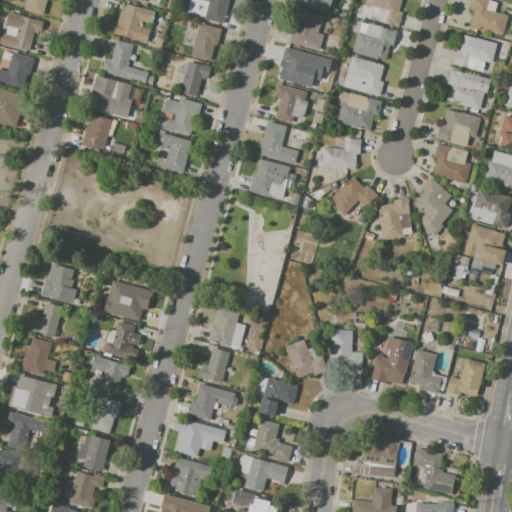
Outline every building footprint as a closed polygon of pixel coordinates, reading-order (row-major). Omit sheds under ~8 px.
[(46,0),(43,14),(23,9),(25,0),(46,0)] [(229,0),(223,24),(204,19),(208,2),(201,0),(229,0)] [(298,0),(332,0),(329,13),(297,5),(298,0)] [(365,0),(401,0),(398,11),(402,12),(398,27),(367,19),(370,7),(364,5),(365,0)] [(471,0),(489,0),(486,9),(508,16),(502,36),(468,25),(473,11),(468,10),(471,0)] [(126,3),(155,11),(152,23),(139,19),(137,26),(150,30),(147,42),(112,33),(115,23),(117,23),(120,11),(123,12),(126,3)] [(298,10),(322,17),(317,33),(323,35),(318,50),(289,42),(298,10)] [(8,12),(37,20),(29,52),(0,45),(0,37),(1,33),(16,37),(18,28),(5,25),(8,12)] [(199,23),(221,29),(217,45),(214,44),(210,61),(190,56),(199,23)] [(352,52),(357,32),(358,32),(361,23),(368,25),(368,23),(382,27),(382,28),(391,30),(392,29),(396,30),(392,46),(389,46),(389,45),(385,60),(352,52)] [(463,35),(495,43),(496,39),(509,42),(504,61),(493,58),(491,64),(490,64),(487,76),(481,75),(482,72),(452,64),(456,49),(459,50),(463,35)] [(116,40),(133,45),(127,67),(147,72),(144,84),(101,72),(104,60),(106,61),(107,58),(111,59),(116,40)] [(284,47),(331,59),(328,73),(322,71),(319,81),(313,79),(310,87),(279,79),(282,67),(279,66),(284,47)] [(0,70),(6,72),(12,52),(32,57),(24,89),(0,82),(0,70)] [(351,56),(383,65),(384,65),(379,81),(383,82),(379,96),(343,87),(351,56)] [(187,61),(211,67),(208,78),(206,77),(205,80),(201,79),(197,97),(179,92),(187,61)] [(450,69),(489,79),(486,93),(483,92),(479,109),(446,101),(450,84),(446,83),(450,69)] [(100,76),(118,81),(110,114),(91,109),(100,76)] [(277,84),(306,92),(304,101),(307,102),(304,114),(297,117),(292,116),(291,123),(274,118),(279,100),(276,99),(277,96),(274,95),(277,84)] [(503,106),(511,107),(511,86),(507,85),(503,106)] [(0,89),(23,95),(15,129),(0,125),(0,89)] [(342,92),(349,94),(349,93),(381,101),(377,116),(374,115),(370,131),(336,122),(341,102),(339,102),(342,92)] [(165,98),(178,102),(179,98),(202,104),(198,119),(193,118),(189,134),(159,126),(161,117),(173,120),(174,115),(162,112),(165,98)] [(447,109),(480,118),(475,138),(468,136),(465,147),(435,139),(439,124),(443,125),(447,109)] [(92,115),(111,120),(102,151),(80,145),(84,130),(87,130),(92,115)] [(504,115),(511,117),(511,151),(499,148),(502,135),(499,135),(504,115)] [(267,121),(286,126),(281,146),(297,151),(294,164),(257,154),(267,121)] [(294,129),(307,132),(304,141),(292,137),(294,129)] [(168,148),(156,145),(159,132),(191,141),(182,173),(163,168),(168,148)] [(322,147),(343,149),(344,138),(361,139),(360,154),(356,154),(355,169),(320,167),(322,147)] [(436,144),(467,151),(464,163),(471,165),(466,184),(432,175),(437,159),(433,158),(436,144)] [(488,161),(491,161),(493,151),(511,155),(511,189),(503,187),(504,186),(483,180),(488,161)] [(259,159),(289,167),(287,173),(292,175),(289,188),(285,187),(282,199),(270,195),(270,198),(247,192),(252,174),(255,175),(259,159)] [(352,177),(363,188),(366,185),(377,195),(365,208),(358,200),(343,215),(328,201),(345,184),(352,177)] [(430,177),(451,196),(445,204),(452,211),(441,223),(444,226),(434,238),(423,228),(420,218),(424,214),(412,204),(423,191),(420,189),(430,177)] [(321,190),(330,183),(333,188),(324,194),(321,190)] [(478,188),(510,197),(506,212),(510,213),(506,229),(470,219),(478,188)] [(292,193),(300,195),(297,207),(289,205),(292,193)] [(391,200),(407,198),(412,233),(401,235),(402,237),(382,240),(377,208),(377,206),(392,204),(391,200)] [(505,234),(500,250),(506,251),(503,265),(463,254),(471,225),(505,234)] [(363,238),(366,232),(374,235),(371,241),(363,238)] [(469,258),(464,278),(459,277),(458,280),(450,278),(456,254),(469,258)] [(472,258),(483,261),(481,270),(470,267),(472,258)] [(40,295),(45,279),(48,279),(52,264),(73,270),(71,280),(73,280),(71,288),(73,289),(70,303),(40,295)] [(492,295),(486,293),(489,283),(494,285),(492,295)] [(142,322),(150,291),(131,286),(123,317),(142,322)] [(456,297),(441,293),(443,286),(458,291),(456,297)] [(45,302),(61,307),(53,338),(31,332),(34,321),(36,322),(37,320),(40,321),(45,302)] [(211,324),(214,325),(218,310),(238,315),(236,323),(245,325),(239,348),(207,340),(211,324)] [(117,321),(134,325),(132,333),(142,335),(139,345),(130,342),(129,346),(137,348),(134,357),(113,352),(112,355),(103,352),(109,329),(115,331),(117,321)] [(435,323),(439,324),(438,329),(436,331),(430,330),(430,326),(434,326),(435,323)] [(330,329),(352,330),(351,352),(361,352),(361,369),(347,368),(347,364),(329,364),(330,329)] [(421,335),(430,332),(433,340),(424,343),(421,335)] [(374,365),(372,363),(374,356),(380,353),(383,358),(387,359),(388,355),(383,354),(388,337),(413,343),(401,385),(385,381),(385,383),(370,379),(374,365)] [(32,338),(50,343),(46,358),(57,361),(54,374),(44,371),(43,376),(20,370),(25,353),(28,354),(32,338)] [(284,347),(302,339),(305,348),(317,344),(327,371),(313,376),(311,372),(297,378),(284,347)] [(212,348),(229,352),(221,383),(198,377),(201,367),(203,367),(203,365),(208,366),(212,348)] [(421,390),(438,394),(438,390),(443,391),(446,377),(435,374),(432,370),(436,354),(417,349),(408,382),(422,386),(421,390)] [(95,356),(109,359),(108,360),(128,366),(125,379),(120,378),(115,396),(89,388),(91,379),(101,381),(104,373),(92,369),(95,356)] [(450,376),(459,379),(464,358),(484,363),(477,394),(461,390),(460,396),(446,392),(450,376)] [(19,374),(38,380),(38,381),(45,383),(40,402),(33,400),(30,412),(10,407),(19,374)] [(292,404),(297,385),(267,378),(258,412),(273,416),(277,400),(292,404)] [(198,384),(235,393),(232,407),(213,402),(209,421),(187,416),(191,399),(194,400),(198,384)] [(97,396),(120,402),(116,419),(113,418),(108,434),(89,428),(97,396)] [(9,411),(49,422),(46,434),(30,430),(25,451),(6,446),(12,427),(5,425),(9,411)] [(175,417),(226,431),(222,444),(212,441),(210,451),(199,448),(196,458),(172,452),(178,432),(172,430),(175,417)] [(260,419),(279,424),(275,438),(279,439),(278,442),(292,446),(288,461),(270,457),(271,453),(253,448),(260,419)] [(91,435),(110,440),(102,471),(82,466),(84,460),(77,458),(83,435),(90,437),(91,435)] [(363,438),(383,440),(383,442),(397,443),(393,479),(354,474),(356,458),(360,459),(360,456),(361,456),(363,438)] [(416,448),(441,454),(438,468),(442,469),(441,472),(456,476),(452,494),(423,488),(426,475),(422,474),(423,467),(412,465),(416,448)] [(0,482),(12,486),(21,455),(0,449),(0,482)] [(175,457),(213,468),(210,481),(201,478),(196,497),(171,490),(172,486),(166,484),(170,472),(178,474),(179,473),(171,470),(175,457)] [(251,458),(287,467),(283,482),(266,478),(263,491),(244,486),(251,458)] [(77,471),(103,478),(100,490),(94,488),(92,496),(95,497),(92,509),(69,504),(77,471)] [(351,511),(352,499),(371,501),(372,487),(391,489),(390,505),(396,506),(395,511),(351,511)] [(236,489),(268,498),(267,501),(271,502),(270,505),(277,507),(275,511),(237,511),(238,508),(248,511),(249,507),(232,503),(236,489)] [(0,511),(0,490),(3,491),(1,495),(14,499),(11,508),(8,507),(7,511),(11,511),(0,511)] [(167,511),(172,496),(189,501),(186,511),(167,511)] [(417,502),(436,504),(437,501),(454,503),(452,511),(414,511),(415,506),(417,506),(417,502)] [(48,511),(84,511),(51,503),(48,511)]
